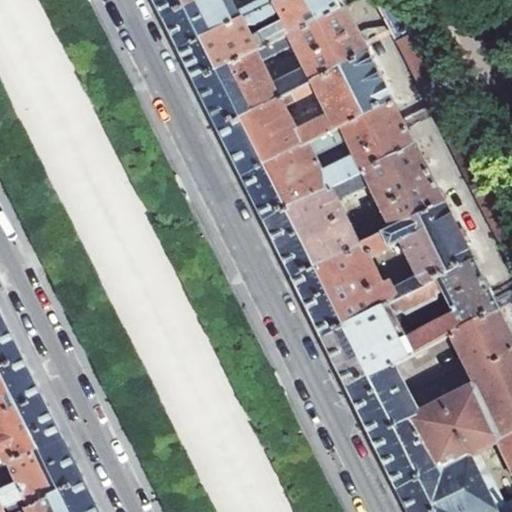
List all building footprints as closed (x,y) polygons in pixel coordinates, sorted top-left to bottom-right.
[(156,0),(160,8),(165,17),(200,0),(156,0)] [(178,44),(182,51),(242,22),(230,0),(200,0),(165,17),(178,44)] [(245,20),(249,27),(253,25),(257,27),(276,17),(277,14),(280,12),(285,24),(291,36),(346,8),(341,0),(285,0),(277,4),(245,20)] [(378,0),(400,42),(416,33),(399,0),(378,0)] [(240,437),(65,16),(31,30),(23,11),(14,15),(11,8),(0,12),(0,39),(179,471),(229,450),(226,443),(240,437)] [(257,53),(262,64),(296,47),(307,70),(273,87),(280,100),(313,83),(369,55),(373,53),(369,46),(366,48),(346,8),(291,36),(260,51),(257,53)] [(249,27),(245,20),(242,22),(182,51),(193,73),(198,83),(257,53),(260,51),(255,39),(249,27)] [(285,24),(255,39),(260,51),(291,36),(285,24)] [(400,42),(425,90),(441,82),(416,33),(400,42)] [(262,64),(257,53),(198,83),(217,122),(221,130),(280,100),(273,87),(262,64)] [(297,135),(304,149),(310,146),(394,104),(398,102),(392,89),(388,91),(369,55),(313,83),(317,92),(330,118),(297,135)] [(425,90),(447,133),(462,124),(441,82),(425,90)] [(241,170),(245,178),(304,149),(297,135),(284,108),(317,92),(313,83),(280,100),(221,130),(241,170)] [(310,146),(316,157),(347,141),(356,158),(324,174),(332,188),(419,145),(420,145),(418,140),(413,142),(407,128),(410,127),(407,121),(403,123),(394,104),(310,146)] [(447,133),(476,190),(492,181),(462,124),(447,133)] [(332,188),(338,202),(371,186),(389,223),(393,231),(446,205),(444,202),(447,200),(445,194),(441,196),(427,168),(430,168),(419,145),(332,188)] [(316,157),(310,146),(304,149),(245,178),(261,209),(266,220),(332,188),(324,174),(316,157)] [(476,190),(505,246),(511,241),(511,221),(492,181),(476,190)] [(338,202),(332,188),(266,220),(291,271),(296,280),(361,248),(357,239),(338,202)] [(364,246),(370,259),(404,243),(421,278),(394,291),(398,300),(398,299),(429,284),(433,282),(474,262),(463,239),(466,237),(462,228),(458,231),(446,205),(393,231),(364,246)] [(357,239),(361,248),(364,246),(393,231),(389,223),(357,239)] [(511,241),(505,246),(503,247),(511,265),(511,241)] [(370,259),(364,246),(361,248),(296,280),(320,328),(324,336),(389,304),(398,300),(394,291),(390,283),(383,286),(370,259)] [(455,316),(407,340),(415,358),(453,339),(452,336),(500,312),(474,262),(433,282),(438,292),(443,290),(455,316)] [(429,284),(398,299),(405,312),(435,297),(429,284)] [(407,388),(397,367),(415,358),(407,340),(389,304),(324,336),(346,381),(350,387),(359,406),(361,411),(367,422),(413,399),(407,388)] [(511,336),(500,312),(452,336),(453,339),(464,360),(477,387),(421,415),(421,416),(413,420),(421,434),(413,439),(432,476),(471,457),(480,453),(487,450),(501,442),(507,455),(511,463),(511,336)] [(0,469),(10,465),(66,442),(33,376),(4,318),(0,319),(0,469)] [(370,429),(400,489),(432,476),(413,439),(421,434),(413,420),(421,416),(421,415),(413,399),(367,422),(370,429)] [(19,485),(29,507),(85,482),(70,450),(66,442),(10,465),(19,485)] [(493,462),(507,455),(501,442),(487,450),(493,462)] [(404,497),(411,511),(494,511),(506,506),(480,453),(471,457),(432,476),(400,489),(404,497)] [(28,511),(100,511),(89,488),(85,482),(29,507),(27,508),(28,511)] [(29,507),(19,485),(0,493),(0,511),(4,511),(15,505),(18,511),(27,508),(29,507)] [(511,511),(511,503),(506,506),(494,511),(511,511)]
